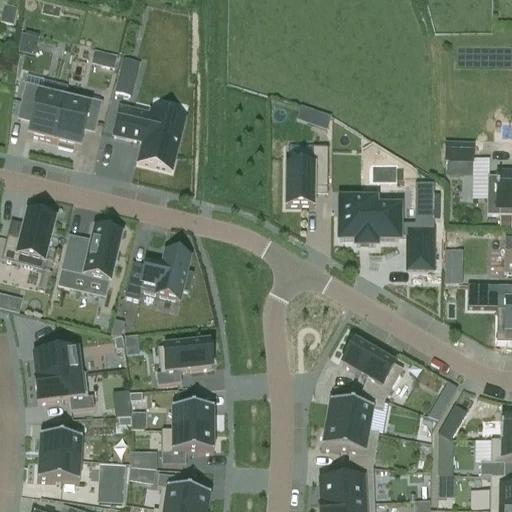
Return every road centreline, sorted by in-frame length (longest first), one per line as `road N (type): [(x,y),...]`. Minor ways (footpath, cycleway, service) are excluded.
road 1 (residential): [(294,268),(248,240),(0,176)]
road 2 (residential): [(277,511),(272,323),(294,268)]
road 3 (residential): [(511,381),(474,369),(294,268)]
road 4 (track): [(199,226),(204,0)]
road 5 (residential): [(0,350),(8,434),(0,511)]
